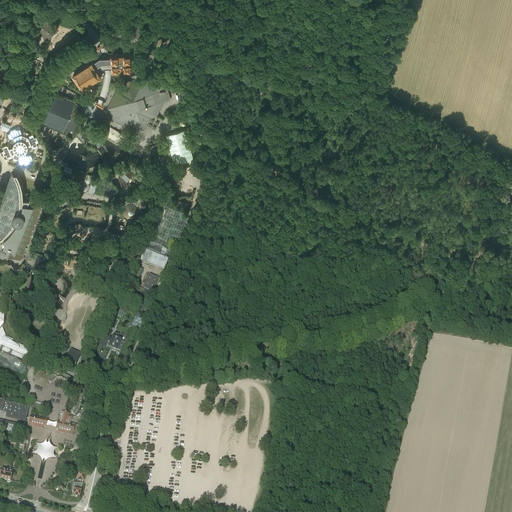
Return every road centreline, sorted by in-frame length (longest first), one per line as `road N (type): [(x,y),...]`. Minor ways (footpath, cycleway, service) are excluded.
road 1 (track): [(134,373),(366,333),(444,292),(469,268)]
road 2 (unclassified): [(84,511),(109,378),(134,373)]
